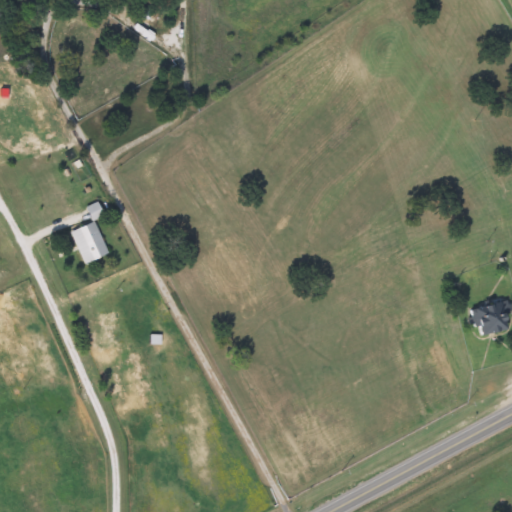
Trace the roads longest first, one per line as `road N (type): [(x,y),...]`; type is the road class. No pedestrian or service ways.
road 1 (residential): [(285,511),(42,74),(45,7)]
road 2 (secondary): [(511,411),(328,511)]
